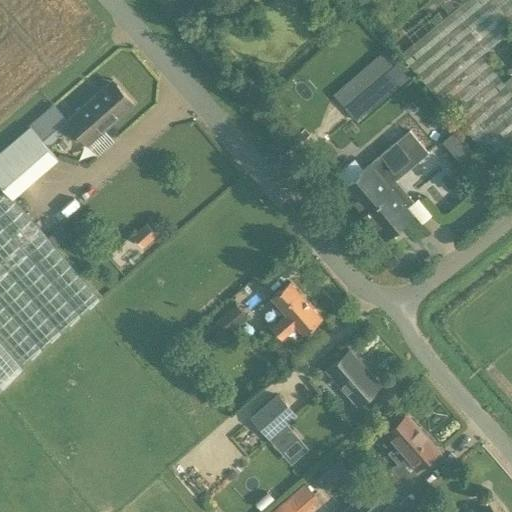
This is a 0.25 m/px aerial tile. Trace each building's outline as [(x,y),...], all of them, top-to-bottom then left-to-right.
[(511,0),(466,0),(401,54),(492,161),(511,144),(511,94),(480,55),(511,28),(511,0)] [(358,124),(399,89),(411,78),(400,65),(388,76),(347,111),(358,124)] [(66,120),(68,123),(87,144),(133,104),(117,85),(112,80),(66,120)] [(68,123),(66,120),(50,102),(25,123),(26,125),(0,148),(0,385),(16,371),(100,298),(8,195),(53,155),(44,144),(68,123)] [(442,141),(465,167),(477,157),(455,130),(442,141)] [(385,153),(374,162),(364,171),(353,159),(333,175),(344,188),(342,189),(384,239),(413,216),(386,183),(412,163),(397,144),(392,148),(390,147),(384,152),(385,153)] [(135,231),(147,245),(162,233),(151,219),(135,231)] [(303,333),(321,317),(289,281),(272,297),(286,314),(271,327),(281,339),(296,326),(303,333)] [(247,317),(235,303),(210,325),(221,338),(247,317)] [(380,385),(349,349),(326,369),(358,405),(380,385)] [(285,423),(295,415),(278,394),(252,417),(277,446),(293,432),(285,423)] [(406,480),(437,451),(406,415),(387,431),(397,443),(389,450),(400,462),(394,467),(406,480)] [(341,456),(318,476),(330,490),(353,470),(341,456)] [(339,511),(375,511),(387,502),(371,484),(339,511)] [(304,511),(317,501),(303,486),(273,511),(304,511)]
